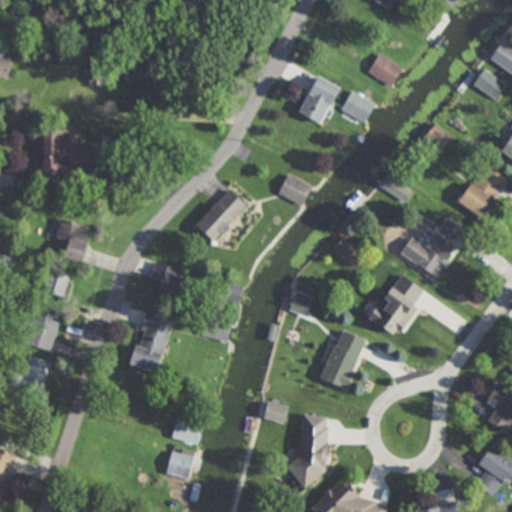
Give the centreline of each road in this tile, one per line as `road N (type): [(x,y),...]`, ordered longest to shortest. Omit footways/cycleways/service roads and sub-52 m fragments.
road 1 (residential): [(317,0),(236,155),(159,231),(128,275),(51,511)]
road 2 (residential): [(511,286),(444,381),(383,398),(371,417),(375,446),(394,468),(412,466),(431,451),(444,381)]
